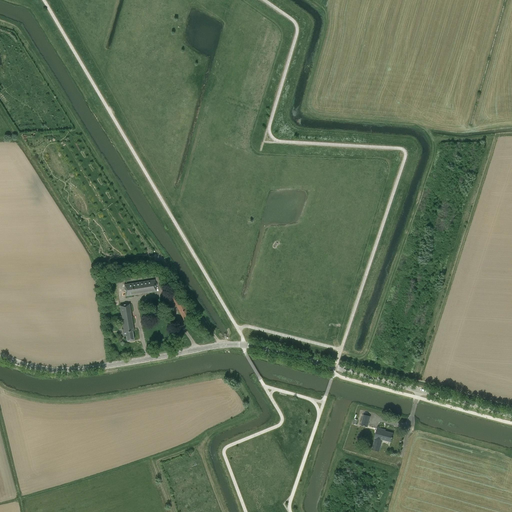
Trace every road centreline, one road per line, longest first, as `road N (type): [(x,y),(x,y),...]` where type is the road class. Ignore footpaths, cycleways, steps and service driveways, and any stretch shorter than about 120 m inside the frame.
road 1 (tertiary): [(511,414),(243,344),(74,370),(0,355)]
road 2 (track): [(159,252),(16,27),(0,21)]
